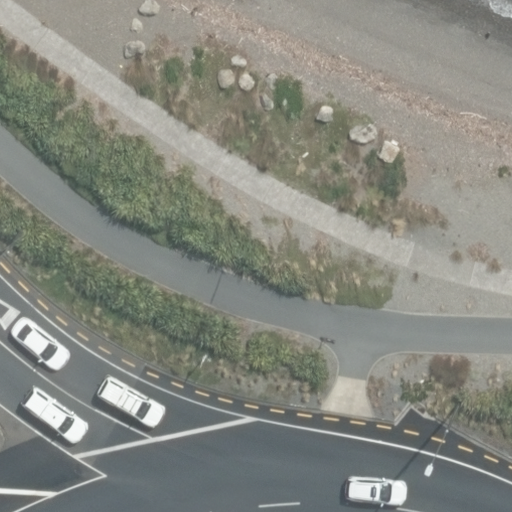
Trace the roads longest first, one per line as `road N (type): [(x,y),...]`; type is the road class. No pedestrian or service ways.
road 1 (trunk): [(211,476),(335,478),(464,511)]
road 2 (trunk): [(0,346),(102,418),(211,476)]
road 3 (trunk): [(63,511),(102,496),(211,476)]
